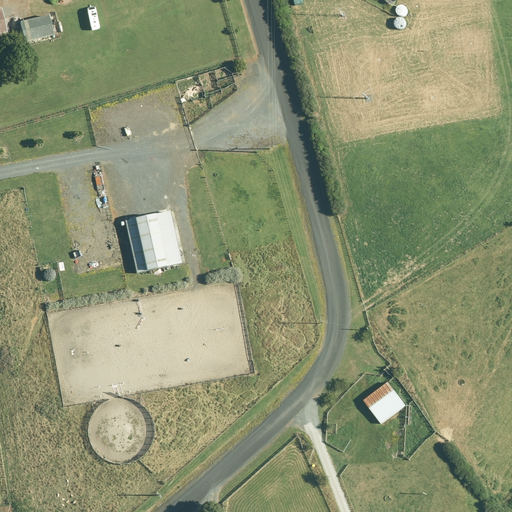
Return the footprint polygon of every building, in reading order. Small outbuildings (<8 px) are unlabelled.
[(399,18),(400,18),(399,19),(398,19),(397,20),(396,21),(396,22),(395,23),(395,24),(395,26),(396,27),(396,28),(397,29),(398,30),(399,30),(400,31),(402,31),(403,31),(404,31),(405,30),(406,30),(407,29),(408,28),(408,27),(409,26),(409,25),(409,24),(408,22),(408,21),(407,20),(406,20),(406,19),(407,19),(408,18),(409,17),(410,16),(410,15),(411,14),(411,13),(411,12),(410,10),(410,9),(409,8),(408,7),(407,7),(406,6),(405,6),(404,6),(403,6),(402,6),(400,7),(399,7),(399,8),(398,9),(397,10),(397,11),(397,12),(397,14),(397,15),(398,16),(398,17),(399,18)] [(9,12),(11,21),(26,19),(24,9),(9,12)] [(51,15),(19,21),(23,43),(55,37),(51,15)] [(112,174),(115,183),(137,177),(134,168),(112,174)] [(184,265),(174,213),(126,222),(137,274),(184,265)] [(57,281),(56,269),(45,270),(46,281),(57,281)] [(408,406),(390,382),(364,402),(382,426),(408,406)]
